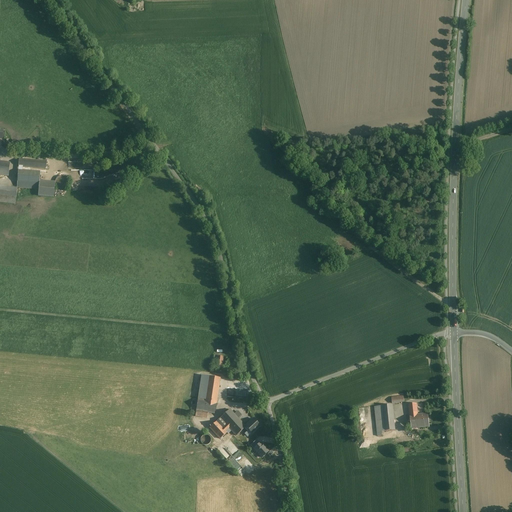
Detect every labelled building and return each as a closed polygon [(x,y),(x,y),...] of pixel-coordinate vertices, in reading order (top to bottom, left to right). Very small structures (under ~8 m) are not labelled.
[(19,159),(18,170),(22,171),(22,167),(33,168),(33,169),(46,170),(47,161),(19,159)] [(10,163),(0,161),(0,175),(8,177),(10,163)] [(22,171),(18,170),(17,188),(39,190),(40,172),(22,171)] [(55,183),(55,184),(55,185),(56,186),(56,187),(57,188),(58,189),(59,189),(60,190),(61,190),(63,190),(64,190),(65,189),(66,189),(67,188),(68,187),(68,186),(68,185),(69,184),(69,182),(68,181),(68,180),(67,179),(67,178),(66,177),(65,177),(63,176),(62,176),(61,176),(60,176),(59,177),(58,177),(57,178),(56,179),(56,180),(55,181),(55,183)] [(55,182),(40,181),(39,191),(38,196),(54,197),(54,190),(55,182)] [(0,186),(0,202),(15,204),(17,189),(0,186)] [(203,376),(199,399),(205,400),(209,377),(203,376)] [(220,378),(209,377),(205,400),(216,402),(220,378)] [(199,399),(198,399),(196,410),(208,412),(215,414),(217,402),(216,402),(205,400),(199,399)] [(416,404),(409,405),(411,429),(419,428),(418,415),(416,404)] [(392,405),(375,407),(378,437),(381,436),(381,432),(395,430),(392,405)] [(234,414),(230,410),(220,418),(226,425),(222,429),(216,422),(209,428),(220,439),(227,433),(225,431),(229,428),(231,431),(236,436),(244,428),(246,427),(245,427),(238,419),(234,414)] [(428,414),(418,415),(419,428),(429,427),(428,414)] [(226,425),(220,418),(216,422),(222,429),(226,425)] [(253,419),(245,427),(246,427),(244,428),(247,432),(248,430),(251,434),(260,426),(253,419)] [(210,443),(211,441),(211,439),(210,438),(209,436),(207,436),(206,435),(204,435),(203,436),(201,437),(201,439),(200,441),(201,442),(202,444),(203,445),(205,445),(206,445),(208,445),(209,444),(210,443)] [(262,458),(269,451),(257,439),(250,446),(262,458)]
